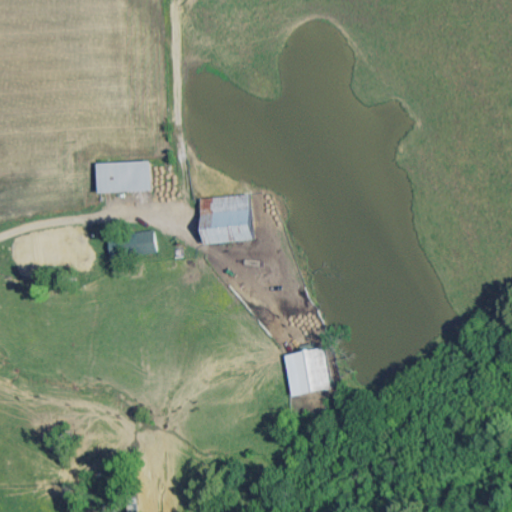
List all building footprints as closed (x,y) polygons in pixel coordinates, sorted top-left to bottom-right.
[(102,193),(156,191),(155,161),(101,163),(102,193)] [(258,241),(255,195),(205,198),(207,244),(258,241)] [(75,228),(62,228),(63,264),(94,263),(94,248),(76,249),(75,228)] [(136,235),(142,257),(162,252),(157,230),(136,235)] [(113,239),(114,257),(131,256),(129,238),(113,239)] [(296,395),(337,389),(331,348),(290,354),(296,395)]
